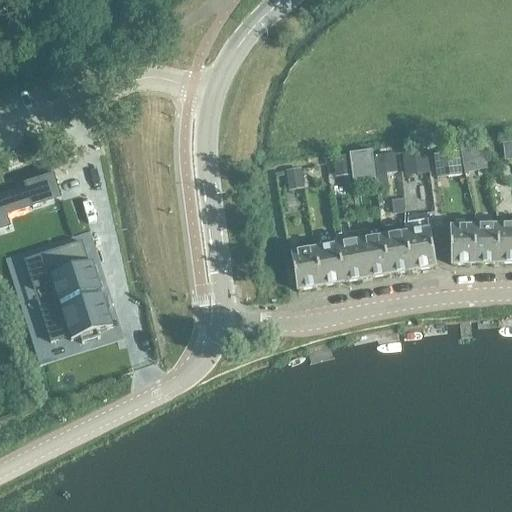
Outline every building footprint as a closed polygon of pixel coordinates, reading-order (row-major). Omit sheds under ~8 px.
[(511,144),(503,145),(505,161),(511,160),(511,144)] [(484,148),(462,152),(465,173),(488,170),(484,148)] [(403,154),(406,177),(429,174),(426,151),(403,154)] [(376,178),(373,158),(373,152),(349,155),(352,175),(353,183),(377,180),(376,178)] [(459,152),(435,155),(437,179),(461,176),(459,152)] [(352,175),(349,155),(333,158),(336,177),(352,175)] [(395,155),(373,158),(376,178),(398,175),(395,155)] [(286,174),(288,188),(302,186),(300,171),(286,174)] [(53,175),(23,185),(30,205),(40,201),(41,204),(60,198),(53,175)] [(403,201),(392,202),(393,215),(404,215),(403,201)] [(411,273),(405,235),(404,227),(381,230),(383,239),(389,277),(411,273)] [(511,265),(511,227),(497,228),(498,266),(511,265)] [(475,266),(474,228),(450,229),(451,267),(475,266)] [(498,266),(497,228),(474,228),(475,266),(498,266)] [(389,277),(383,239),(381,230),(358,234),(360,243),(366,281),(389,277)] [(429,231),(405,235),(411,273),(435,269),(429,231)] [(366,281),(360,243),(337,247),(343,284),(366,281)] [(26,262),(24,262),(25,264),(33,290),(33,292),(35,291),(48,287),(54,305),(45,308),(43,309),(44,314),(45,314),(53,339),(52,339),(54,343),(50,344),(50,345),(58,343),(69,339),(70,343),(80,340),(82,347),(100,341),(98,334),(113,330),(92,264),(88,266),(81,244),(77,245),(77,246),(63,250),(61,251),(45,256),(43,256),(43,257),(26,262)] [(343,284),(337,247),(314,251),(321,288),(343,284)] [(321,288),(314,251),(291,255),(297,292),(321,288)]
